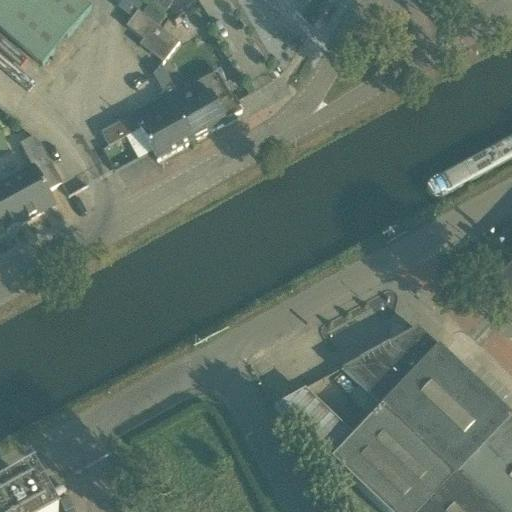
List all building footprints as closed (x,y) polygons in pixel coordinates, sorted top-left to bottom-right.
[(0,0),(0,31),(42,68),(90,11),(78,0),(0,0)] [(138,13),(132,20),(125,29),(142,42),(155,27),(138,13)] [(139,47),(149,55),(165,35),(155,27),(142,42),(139,47)] [(178,45),(165,35),(149,55),(162,66),(178,45)] [(215,74),(178,95),(176,93),(166,99),(163,94),(158,97),(160,102),(159,103),(168,117),(173,114),(191,145),(226,126),(224,123),(242,113),(234,100),(231,102),(215,74)] [(101,136),(108,148),(109,149),(139,132),(157,163),(191,145),(173,114),(168,117),(159,103),(101,136)] [(32,171),(0,187),(0,194),(19,228),(43,215),(40,209),(51,203),(47,195),(62,186),(40,146),(32,140),(19,147),(32,171)] [(0,238),(5,235),(5,236),(8,234),(7,231),(15,227),(16,230),(19,228),(0,194),(0,238)] [(511,267),(510,269),(511,270),(494,289),(511,305),(511,267)] [(511,511),(511,421),(417,331),(341,373),(382,410),(354,440),(324,412),(301,437),(380,511),(511,511)] [(47,511),(32,485),(0,502),(0,511),(47,511)]
